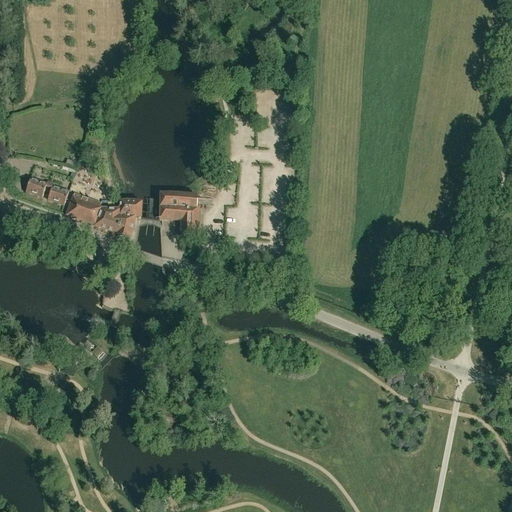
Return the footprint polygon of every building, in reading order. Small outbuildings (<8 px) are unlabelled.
[(45,191),(48,193),(51,184),(48,183),(47,186),(31,180),(26,193),(42,199),(45,191)] [(51,194),(48,201),(64,207),(69,194),(53,188),(54,185),(51,184),(48,193),(51,194)] [(141,219),(142,204),(120,202),(119,210),(101,209),(99,208),(100,204),(74,195),(66,217),(95,227),(130,239),(135,218),(141,219)] [(199,238),(199,208),(196,208),(197,196),(160,195),(160,222),(181,223),(180,237),(199,238)] [(95,357),(101,350),(96,346),(91,353),(95,357)] [(100,360),(106,355),(102,351),(96,356),(100,360)]
